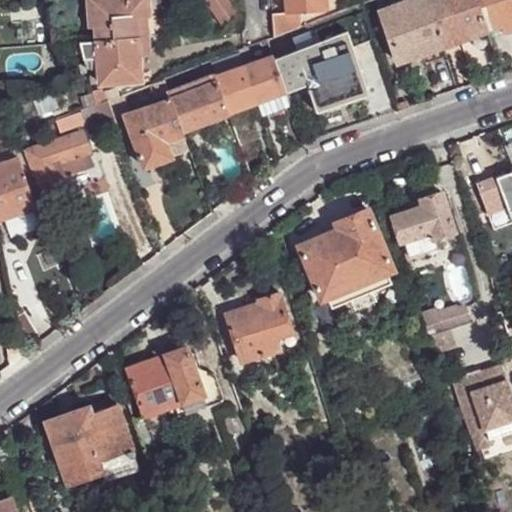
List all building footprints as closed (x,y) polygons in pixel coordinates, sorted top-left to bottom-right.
[(96,26),(97,41),(98,41),(139,38),(140,38),(138,17),(146,17),(150,16),(148,0),(88,0),(91,26),(96,26)] [(207,0),(220,27),(238,18),(229,0),(207,0)] [(286,0),(287,12),(287,13),(294,12),(327,10),(325,0),(286,0)] [(428,51),(445,46),(428,0),(406,0),(381,9),(399,61),(428,51)] [(487,30),(476,0),(428,0),(445,46),(487,30)] [(511,0),(476,0),(487,30),(502,24),(505,32),(511,29),(511,0)] [(364,11),(362,5),(295,30),(291,32),(293,38),(364,11)] [(373,36),(364,11),(293,38),(297,50),(347,30),(352,43),(373,36)] [(273,13),(275,38),(291,32),(295,30),(294,12),(287,13),(287,12),(273,13)] [(138,17),(140,38),(147,37),(146,17),(138,17)] [(297,50),(274,58),(287,92),(307,85),(317,112),(370,93),(352,43),(347,30),(297,50)] [(140,38),(139,38),(140,53),(148,52),(147,37),(140,38)] [(139,38),(98,41),(100,67),(101,83),(125,80),(125,74),(141,73),(140,53),(139,38)] [(97,41),(80,42),(87,68),(100,67),(98,41),(97,41)] [(431,61),(448,55),(445,46),(428,51),(431,61)] [(217,76),(246,66),(241,51),(212,62),(216,73),(217,76)] [(246,66),(258,102),(287,92),(274,58),(273,55),(246,66)] [(230,113),(258,102),(246,66),(217,76),(230,113)] [(184,132),(231,114),(230,113),(217,76),(216,73),(169,90),(173,100),(184,132)] [(158,94),(169,90),(165,80),(154,84),(157,92),(158,94)] [(154,84),(120,97),(124,106),(157,92),(154,84)] [(96,105),(108,101),(120,97),(116,87),(104,91),(103,88),(93,90),(94,93),(96,105)] [(258,102),(262,112),(290,103),(287,92),(258,102)] [(84,95),(88,108),(96,105),(94,93),(84,95)] [(116,124),(119,130),(131,125),(127,115),(124,106),(120,97),(108,101),(116,124)] [(167,140),(185,134),(184,132),(173,100),(127,115),(131,125),(145,167),(173,157),(172,155),(167,140)] [(90,134),(116,124),(108,101),(96,105),(88,108),(82,111),(86,122),(90,134)] [(82,111),(57,120),(61,132),(86,122),(82,111)] [(67,191),(62,177),(95,165),(82,132),(28,151),(46,198),(67,191)] [(172,155),(190,150),(185,134),(167,140),(172,155)] [(468,153),(457,156),(463,174),(474,170),(468,153)] [(0,165),(0,220),(37,209),(20,159),(0,165)] [(408,256),(425,251),(420,234),(430,230),(433,237),(454,230),(442,191),(419,198),(421,204),(392,213),(401,240),(403,239),(408,256)] [(321,298),(326,295),(387,270),(393,267),(368,206),(335,221),(337,227),(298,244),(321,298)] [(505,278),(500,263),(488,267),(492,282),(505,278)] [(387,270),(326,295),(331,307),(392,282),(387,270)] [(274,337),(291,332),(278,291),(256,298),(257,302),(225,313),(241,360),(278,348),(274,337)] [(447,329),(470,321),(464,306),(456,309),(455,305),(436,312),(435,309),(420,314),(428,336),(447,329)] [(10,365),(24,355),(20,328),(4,332),(10,365)] [(451,342),(447,329),(428,336),(432,349),(451,342)] [(295,344),(291,332),(274,337),(278,348),(295,344)] [(127,366),(143,412),(144,412),(172,402),(203,392),(186,347),(185,343),(165,351),(165,352),(127,366)] [(192,345),(186,347),(203,392),(172,402),(176,414),(223,399),(213,371),(199,367),(192,345)] [(471,433),(511,420),(511,397),(501,364),(454,378),(471,433)] [(99,459),(130,448),(133,447),(116,401),(92,409),(90,403),(44,419),(67,482),(103,469),(99,459)] [(143,412),(133,416),(147,458),(159,454),(144,412),(143,412)] [(239,414),(226,419),(231,434),(245,429),(239,414)] [(511,430),(511,420),(471,433),(476,448),(493,443),(491,437),(511,430)] [(137,465),(130,448),(99,459),(103,469),(105,477),(137,465)] [(38,511),(29,488),(25,489),(31,506),(33,511),(38,511)] [(31,506),(25,489),(9,495),(15,511),(31,506)] [(0,511),(15,511),(9,495),(0,498),(0,511)]
